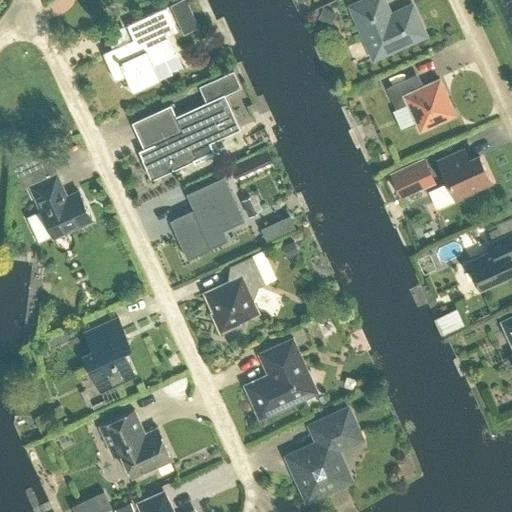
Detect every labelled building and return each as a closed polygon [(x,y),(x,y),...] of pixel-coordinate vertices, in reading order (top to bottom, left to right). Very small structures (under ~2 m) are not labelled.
[(383,0),(362,0),(350,6),(373,57),(424,34),(411,5),(389,14),(383,0)] [(103,52),(115,79),(125,75),(132,90),(159,78),(153,63),(176,52),(169,34),(178,30),(167,6),(127,24),(133,38),(103,52)] [(323,6),(318,17),(331,23),(336,12),(323,6)] [(213,139),(240,127),(224,93),(241,86),(233,69),(199,84),(206,100),(175,114),(170,103),(131,121),(143,147),(147,146),(151,154),(142,158),(151,178),(193,159),(194,162),(218,151),(213,139)] [(414,74),(386,87),(396,108),(407,103),(419,130),(456,114),(439,77),(419,86),(414,74)] [(464,147),(437,159),(455,200),(472,192),(471,190),(491,181),(479,156),(469,160),(464,147)] [(265,149),(232,160),(236,173),(269,162),(265,149)] [(424,158),(391,172),(401,196),(434,182),(424,158)] [(31,185),(41,207),(40,208),(52,235),(76,225),(81,225),(88,222),(90,218),(91,218),(79,190),(66,196),(55,174),(31,185)] [(179,229),(175,231),(187,258),(211,247),(206,237),(244,219),(224,175),(186,192),(193,208),(173,217),(179,229)] [(488,242),(491,250),(467,261),(480,289),(511,274),(511,258),(511,256),(511,255),(511,215),(503,219),(505,223),(489,231),(493,240),(488,242)] [(213,310),(211,312),(220,331),(239,322),(238,320),(257,311),(253,301),(258,284),(265,281),(252,253),(228,264),(235,277),(202,292),(202,294),(205,292),(213,310)] [(511,314),(500,320),(511,345),(511,314)] [(85,352),(85,355),(97,382),(110,376),(112,379),(114,381),(117,381),(135,373),(123,347),(125,346),(128,343),(128,338),(118,316),(84,331),(92,348),(87,350),(85,352)] [(292,336),(258,352),(266,368),(268,367),(272,375),(246,386),(245,383),(243,383),(259,417),(317,391),(292,336)] [(134,408),(99,424),(110,449),(118,445),(132,476),(172,458),(157,426),(144,431),(134,408)] [(302,454),(287,461),(295,478),(298,477),(307,497),(328,487),(330,490),(340,486),(338,483),(349,478),(335,447),(352,440),(339,412),(311,424),(319,441),(300,450),(302,454)] [(69,504),(72,511),(91,511),(109,504),(102,489),(69,504)] [(193,511),(192,511),(171,511),(163,492),(137,504),(141,511),(193,511)] [(132,511),(130,503),(99,511),(132,511)]
